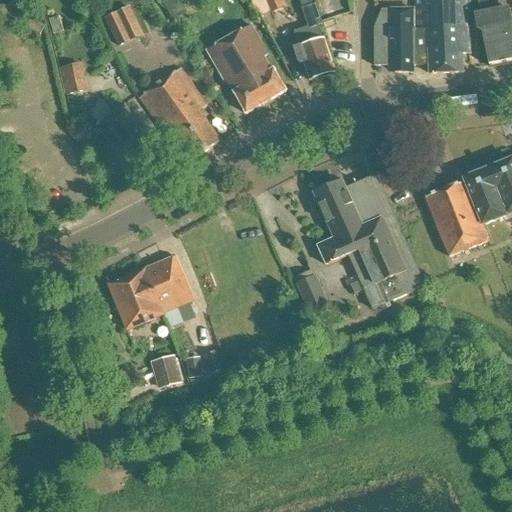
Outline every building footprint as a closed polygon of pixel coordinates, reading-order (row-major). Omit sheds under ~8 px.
[(177,0),(167,0),(163,3),(173,22),(185,15),(177,0)] [(265,0),(272,16),(288,9),(284,0),(265,0)] [(413,14),(414,68),(430,68),(431,77),(465,75),(464,56),(471,56),(468,18),(472,18),(470,0),(415,0),(416,14),(413,14)] [(491,69),(511,64),(511,22),(509,11),(500,13),(497,0),(482,0),(479,1),(482,16),(476,18),(479,31),(483,33),(491,69)] [(0,17),(28,32),(33,22),(0,4),(0,17)] [(300,49),(295,51),(300,66),(304,66),(310,83),(335,74),(324,40),(323,41),(318,27),(323,26),(316,6),(303,10),(309,29),(295,34),(300,49)] [(144,35),(132,10),(108,22),(120,47),(144,35)] [(414,75),(414,68),(413,14),(382,14),(376,31),(376,69),(395,69),(395,75),(414,75)] [(64,33),(60,19),(50,22),(55,36),(64,33)] [(33,22),(28,32),(40,38),(45,29),(33,22)] [(248,117),(288,94),(275,72),(272,73),(264,59),(268,57),(252,28),(209,53),(228,87),(232,85),(237,93),(235,94),(248,117)] [(67,99),(89,93),(83,67),(60,73),(67,99)] [(193,162),(220,143),(199,113),(207,107),(182,71),(140,100),(179,156),(186,151),(193,162)] [(134,173),(158,155),(126,108),(97,129),(111,150),(118,150),(134,173)] [(467,185),(428,201),(451,260),(490,244),(484,229),(511,217),(511,163),(466,182),(467,185)] [(330,189),(314,196),(335,242),(319,249),(328,268),(350,258),(362,283),(352,287),(356,296),(366,292),(375,311),(426,288),(376,178),(347,192),(343,184),(340,185),(336,182),(330,185),(330,189)] [(176,259),(145,272),(163,317),(165,317),(171,331),(184,325),(196,321),(190,307),(195,305),(176,259)] [(145,272),(109,287),(128,333),(163,317),(145,272)] [(316,279),(297,287),(309,312),(327,304),(316,279)] [(209,377),(222,372),(215,354),(202,359),(209,377)] [(159,393),(183,386),(176,359),(152,365),(159,393)] [(204,380),(201,360),(187,362),(190,382),(204,380)]
